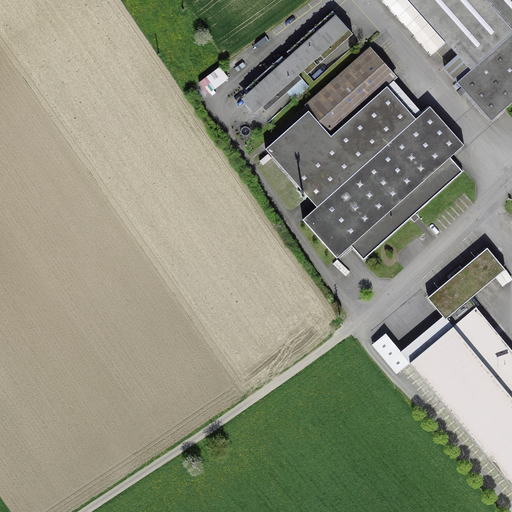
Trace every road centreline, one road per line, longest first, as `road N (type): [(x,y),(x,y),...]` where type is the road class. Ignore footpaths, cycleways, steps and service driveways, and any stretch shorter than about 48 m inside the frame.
road 1 (track): [(350,326),(82,511)]
road 2 (residential): [(511,176),(350,326)]
road 3 (unknown): [(511,162),(368,0)]
